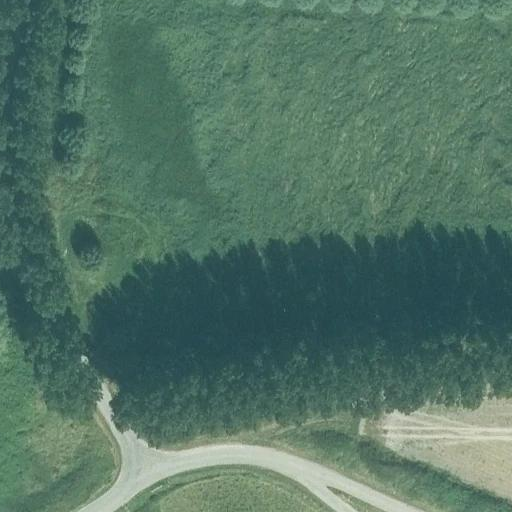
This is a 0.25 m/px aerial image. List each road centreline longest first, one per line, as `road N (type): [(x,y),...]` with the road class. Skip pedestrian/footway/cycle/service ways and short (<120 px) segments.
road 1 (unclassified): [(151,473),(43,309),(9,226),(1,154),(23,0)]
road 2 (unclassified): [(408,511),(240,452),(151,473)]
